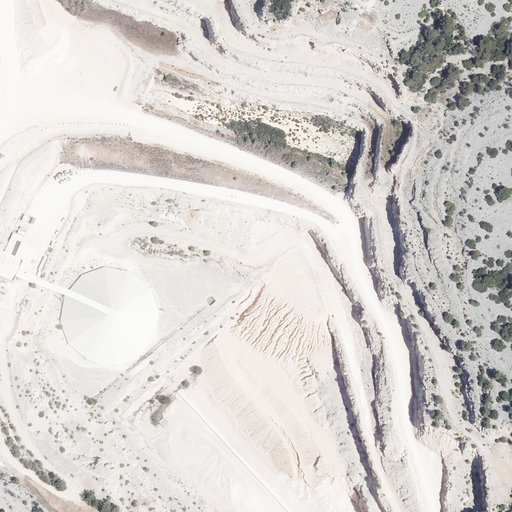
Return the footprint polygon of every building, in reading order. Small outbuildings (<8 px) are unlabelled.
[(31,199),(27,206),(39,212),(43,206),(31,199)] [(28,215),(25,222),(30,224),(33,217),(28,215)] [(25,235),(27,228),(19,226),(17,233),(25,235)] [(7,247),(0,244),(0,278),(13,282),(17,268),(26,271),(34,245),(22,242),(23,236),(11,232),(7,247)] [(98,302),(108,302),(106,270),(84,271),(84,289),(89,289),(90,294),(98,293),(98,302)] [(83,320),(90,334),(81,332),(75,332),(73,335),(68,335),(66,338),(68,343),(76,350),(84,349),(86,355),(93,361),(108,360),(110,351),(110,349),(109,348),(108,318),(113,315),(116,302),(116,301),(108,299),(108,313),(105,306),(90,307),(89,311),(88,313),(85,312),(84,314),(81,311),(79,319),(83,320)] [(163,417),(158,422),(163,427),(168,422),(163,417)]
